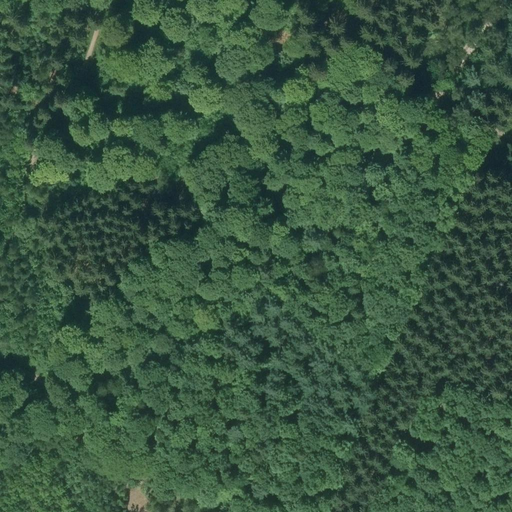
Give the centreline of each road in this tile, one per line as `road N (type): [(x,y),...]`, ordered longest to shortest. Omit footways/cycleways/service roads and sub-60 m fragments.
road 1 (track): [(61,393),(200,332),(282,275),(358,201),(439,101)]
road 2 (unknown): [(0,252),(23,222),(33,154),(86,64),(109,0)]
road 3 (track): [(61,393),(256,511)]
road 4 (track): [(439,101),(508,0)]
